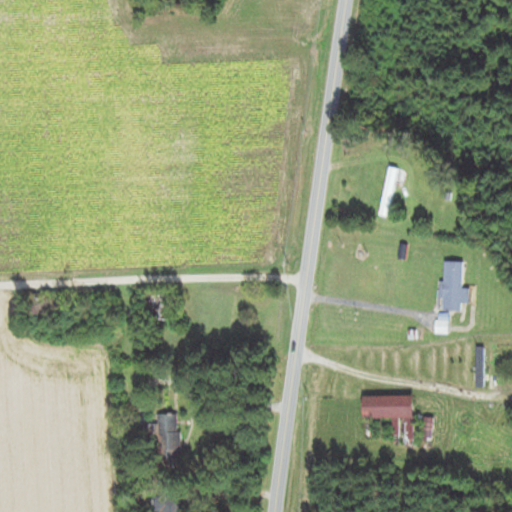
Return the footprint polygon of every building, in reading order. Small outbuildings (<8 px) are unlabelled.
[(399,169),(389,167),(379,216),(389,217),(399,169)] [(380,260),(361,258),(357,292),(382,295),(384,278),(378,277),(380,260)] [(463,311),(463,303),(470,303),(470,290),(464,290),(465,262),(445,262),(444,311),(463,311)] [(178,292),(147,292),(147,319),(178,319),(178,292)] [(485,386),(485,348),(477,348),(477,386),(485,386)] [(365,395),(365,418),(406,418),(406,444),(416,444),(416,395),(365,395)] [(156,458),(180,458),(180,414),(156,414),(156,458)] [(160,511),(187,511),(188,495),(161,495),(160,511)]
